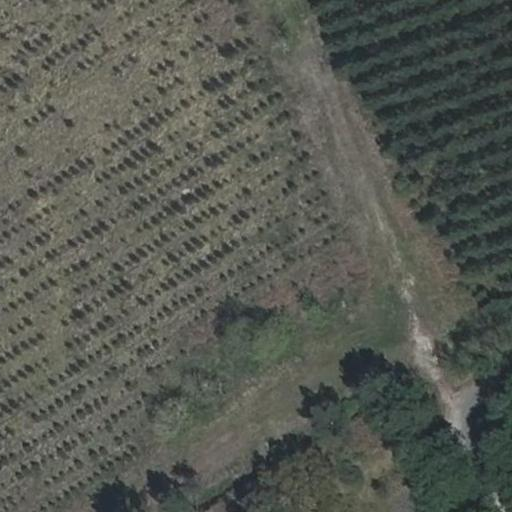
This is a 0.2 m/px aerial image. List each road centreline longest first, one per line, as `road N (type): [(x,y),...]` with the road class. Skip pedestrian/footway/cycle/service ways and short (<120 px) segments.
road 1 (track): [(467,398),(421,349),(284,0)]
road 2 (residential): [(511,461),(467,398),(511,383)]
